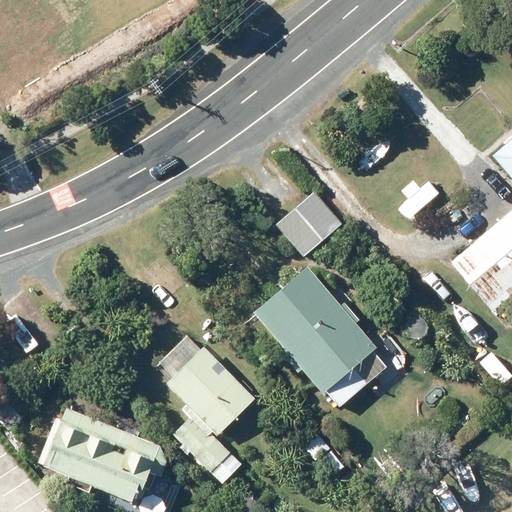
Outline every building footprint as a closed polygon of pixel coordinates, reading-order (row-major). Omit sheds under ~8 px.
[(511,136),(496,150),(511,168),(511,136)] [(311,193),(274,225),(302,257),(339,224),(311,193)] [(511,209),(453,258),(494,308),(511,293),(511,209)] [(285,341),(281,344),(301,368),(305,365),(326,389),(329,387),(343,403),(390,363),(376,346),(380,342),(312,262),(257,308),(285,341)] [(193,413),(175,431),(224,480),(243,461),(214,431),(216,428),(221,433),(259,394),(207,342),(198,351),(191,344),(179,356),(186,363),(169,379),(190,400),(185,405),(193,413)] [(164,441),(69,403),(47,460),(73,470),(70,478),(92,487),(95,480),(138,497),(149,469),(152,471),(154,466),(168,471),(173,459),(159,454),(164,441)] [(314,429),(296,443),(313,464),(331,451),(314,429)]
